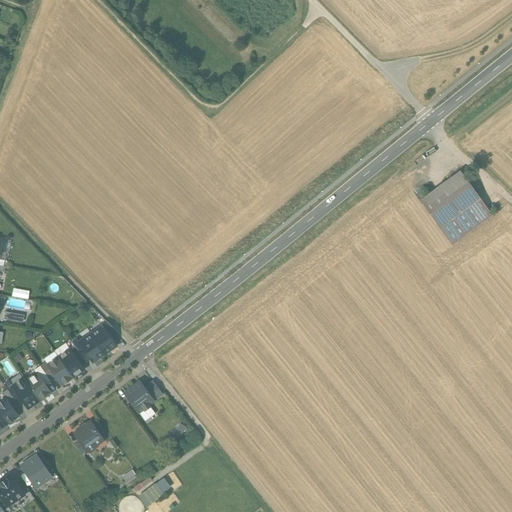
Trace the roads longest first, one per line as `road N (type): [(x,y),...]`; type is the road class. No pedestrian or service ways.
road 1 (residential): [(511,60),(153,348),(0,456)]
road 2 (track): [(0,203),(133,345),(206,440),(138,493)]
road 3 (track): [(320,11),(209,109),(98,0)]
road 4 (track): [(309,0),(432,123)]
road 5 (track): [(389,79),(413,62),(485,40),(511,19)]
